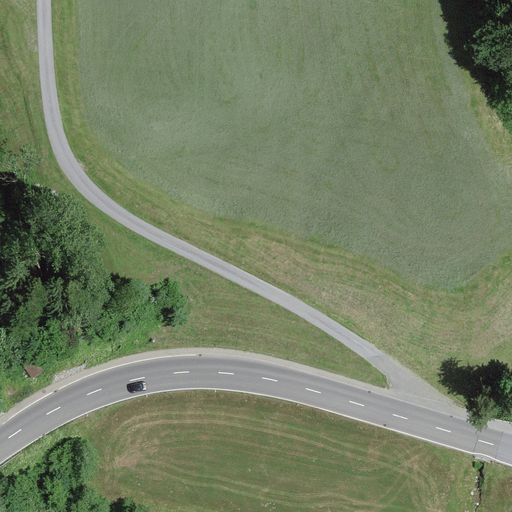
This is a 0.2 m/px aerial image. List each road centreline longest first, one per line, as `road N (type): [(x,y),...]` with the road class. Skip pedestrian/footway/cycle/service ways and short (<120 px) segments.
road 1 (unclassified): [(416,422),(417,389),(385,363),(287,299),(121,216),(69,174),(53,103),(48,0)]
road 2 (secondary): [(0,445),(89,394),(184,373),(268,379),(416,422)]
